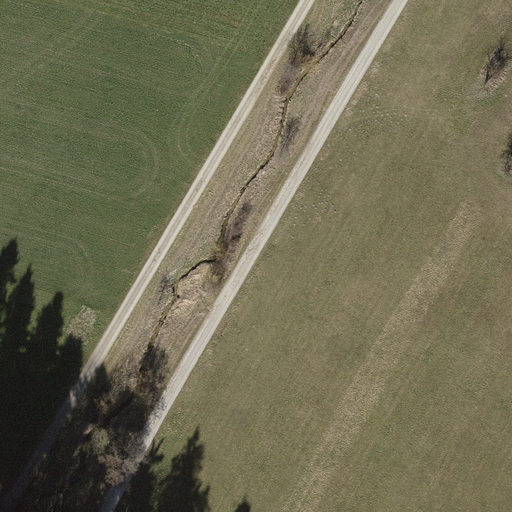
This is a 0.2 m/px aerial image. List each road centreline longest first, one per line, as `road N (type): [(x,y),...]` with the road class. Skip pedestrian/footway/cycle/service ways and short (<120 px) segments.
road 1 (track): [(309,0),(6,511)]
road 2 (track): [(400,0),(106,511)]
